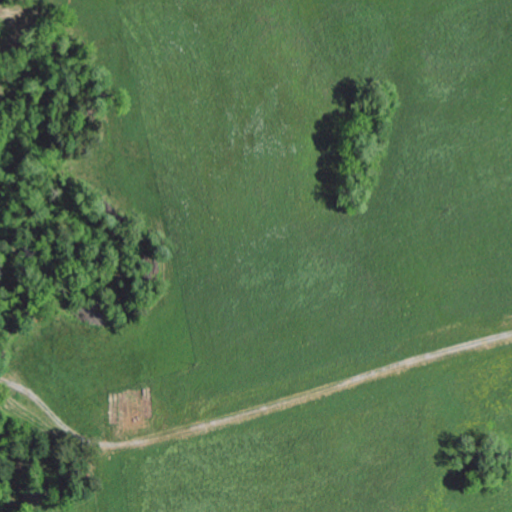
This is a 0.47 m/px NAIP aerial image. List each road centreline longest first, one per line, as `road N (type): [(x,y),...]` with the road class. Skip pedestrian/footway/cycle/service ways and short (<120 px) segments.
road 1 (residential): [(0,31),(37,17),(144,17),(208,38),(320,173),(400,199),(511,205)]
road 2 (residential): [(511,333),(326,360),(144,418),(25,421),(0,413)]
